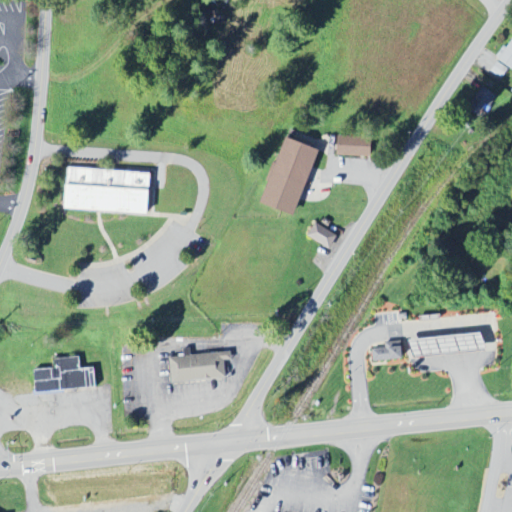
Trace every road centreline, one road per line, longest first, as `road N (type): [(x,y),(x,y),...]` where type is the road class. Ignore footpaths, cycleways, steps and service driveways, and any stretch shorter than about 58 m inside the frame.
road 1 (tertiary): [(225,448),(507,0)]
road 2 (primary): [(0,469),(511,414)]
road 3 (tertiary): [(0,260),(34,146),(44,0)]
